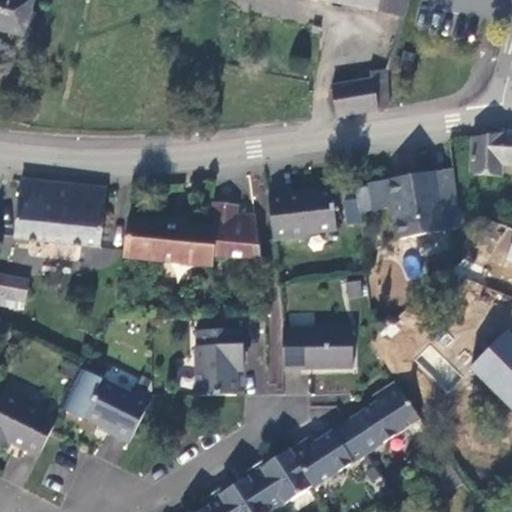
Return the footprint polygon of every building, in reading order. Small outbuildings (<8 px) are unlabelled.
[(34,1),(31,0),(0,0),(0,32),(25,38),(34,1)] [(408,0),(312,0),(404,19),(408,0)] [(416,58),(405,55),(401,73),(411,75),(416,58)] [(392,109),(388,71),(373,75),(374,82),(335,89),(340,118),(392,109)] [(503,136),(473,140),(471,177),(501,177),(501,167),(511,166),(511,133),(503,133),(503,136)] [(459,209),(454,171),(374,180),(375,184),(378,208),(394,206),(398,239),(461,230),(461,226),(459,209)] [(106,191),(20,182),(13,239),(101,248),(106,191)] [(378,208),(375,184),(361,185),(364,210),(378,208)] [(285,197),(269,199),(275,242),(289,240),(290,242),(306,240),(306,236),(336,231),(335,214),(338,209),(336,191),(285,198),(285,197)] [(211,201),(208,226),(235,229),(236,212),(237,204),(211,201)] [(490,221),(459,209),(461,226),(482,234),(490,221)] [(128,218),(124,257),(210,266),(211,257),(252,261),(247,213),(236,212),(235,229),(208,226),(128,218)] [(254,214),(247,213),(252,261),(260,262),(254,214)] [(507,227),(490,221),(482,234),(465,263),(481,272),(507,227)] [(0,273),(0,295),(23,300),(28,279),(0,273)] [(344,282),(348,300),(364,297),(360,278),(344,282)] [(283,333),(285,372),(353,371),(352,329),(301,330),(283,333)] [(511,337),(508,333),(471,370),(511,409),(511,337)] [(197,336),(197,399),(237,398),(237,373),(245,373),(246,348),(241,348),(241,334),(197,336)] [(80,373),(61,413),(65,415),(84,375),(80,373)] [(86,415),(102,384),(84,375),(65,415),(72,418),(84,414),(86,415)] [(374,403),(346,422),(366,453),(420,418),(394,381),(380,391),(384,396),(374,403)] [(129,446),(152,400),(135,390),(130,398),(102,384),(86,415),(84,419),(112,434),(111,436),(129,446)] [(384,396),(380,391),(371,397),(374,403),(384,396)] [(11,446),(37,459),(51,433),(56,423),(3,395),(0,400),(0,449),(7,453),(11,446)] [(366,453),(346,422),(317,441),(307,448),(303,442),(290,451),(313,486),(314,488),(366,453)] [(307,448),(317,441),(312,436),(303,442),(307,448)] [(290,451),(289,449),(249,477),(271,511),(274,511),(313,486),(290,451)] [(461,484),(445,463),(435,471),(437,472),(426,481),(442,507),(456,498),(450,492),(461,484)] [(271,511),(249,477),(207,505),(209,507),(212,511),(271,511)]
